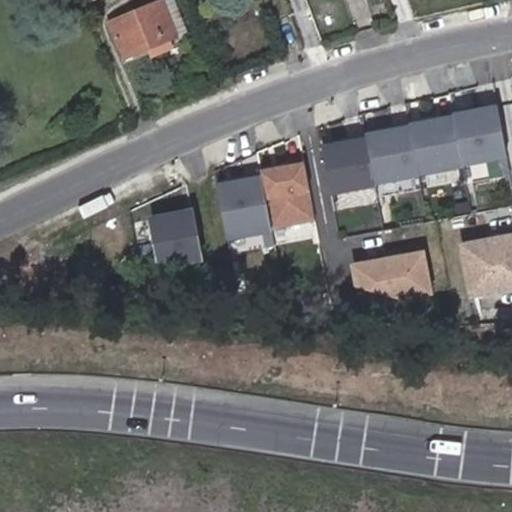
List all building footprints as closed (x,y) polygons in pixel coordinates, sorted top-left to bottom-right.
[(174,0),(167,0),(161,3),(176,36),(187,31),(174,0)] [(176,36),(161,3),(110,25),(123,58),(176,36)] [(500,105),(365,128),(374,184),(510,161),(500,105)] [(366,136),(319,144),(328,192),(374,184),(366,136)] [(258,169),(268,235),(313,228),(303,162),(258,169)] [(259,175),(215,182),(225,242),(268,235),(259,175)] [(213,207),(154,215),(161,265),(220,257),(213,207)] [(511,229),(457,239),(467,295),(511,287),(511,229)] [(424,250),(349,264),(357,310),(432,296),(424,250)]
